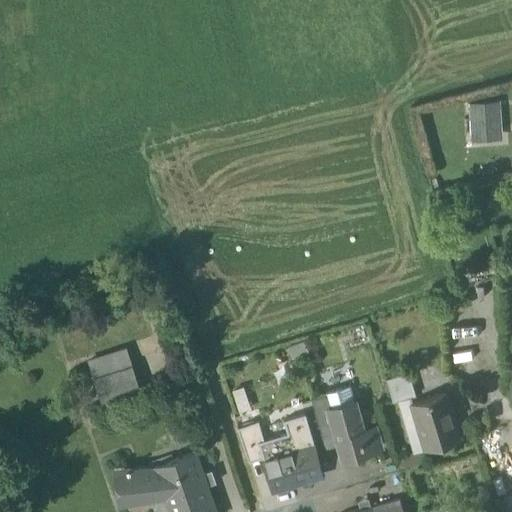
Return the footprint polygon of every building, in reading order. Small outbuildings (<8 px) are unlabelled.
[(496,106),(474,108),(475,133),(498,130),(496,106)] [(498,130),(475,133),(474,108),(469,108),(471,138),(499,136),(498,130)] [(140,392),(126,349),(88,362),(102,404),(140,392)] [(410,371),(386,378),(393,401),(417,394),(410,371)] [(349,384),(325,391),(326,394),(327,393),(331,407),(329,408),(333,425),(343,457),(380,447),(374,427),(363,430),(349,384)] [(445,392),(412,401),(425,448),(459,437),(445,392)] [(326,394),(311,398),(320,428),(333,425),(329,408),(331,407),(327,393),(326,394)] [(258,441),(263,457),(313,443),(304,414),(283,421),(286,432),(264,439),(258,441)] [(264,439),(259,421),(237,427),(248,462),(263,457),(258,441),(264,439)] [(313,443),(263,457),(272,490),(324,475),(319,458),(315,442),(313,443)] [(215,511),(194,451),(154,465),(154,466),(129,470),(128,467),(115,468),(119,503),(155,498),(159,511),(215,511)] [(403,511),(399,498),(371,506),(371,505),(346,511),(403,511)]
